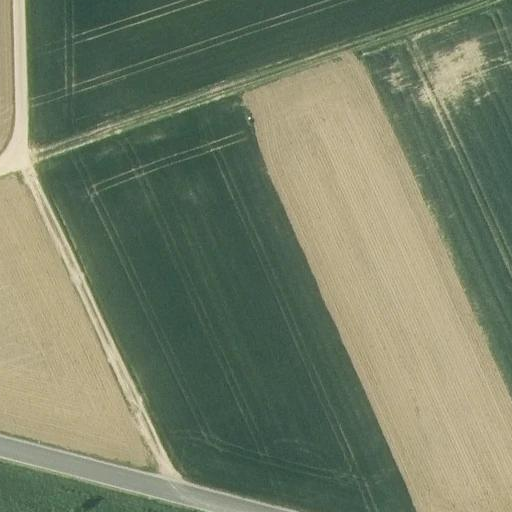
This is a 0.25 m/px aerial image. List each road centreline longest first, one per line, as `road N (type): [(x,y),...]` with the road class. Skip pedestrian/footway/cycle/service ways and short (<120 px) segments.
road 1 (track): [(486,0),(19,159),(183,495)]
road 2 (unclassified): [(0,447),(247,511)]
road 3 (track): [(17,0),(19,159),(0,167)]
